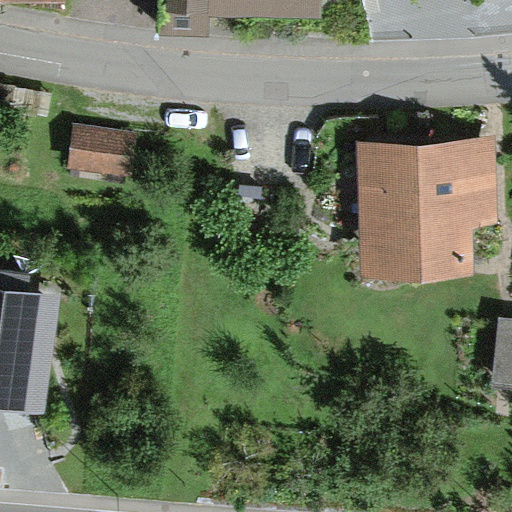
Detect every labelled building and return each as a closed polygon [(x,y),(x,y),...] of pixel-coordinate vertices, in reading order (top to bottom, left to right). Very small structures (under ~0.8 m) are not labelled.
[(162,0),(161,30),(210,32),(210,15),(322,19),(322,0),(162,0)] [(73,125),(69,160),(122,167),(126,131),(73,125)] [(368,263),(487,255),(480,140),(361,147),(368,263)] [(0,395),(21,398),(38,288),(0,282),(0,395)] [(511,316),(496,315),(492,378),(511,379),(511,316)]
